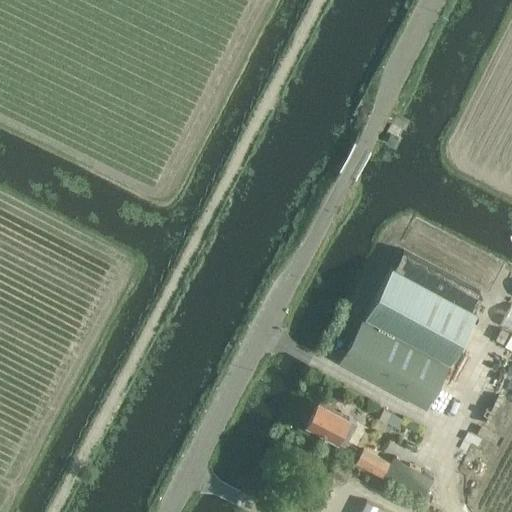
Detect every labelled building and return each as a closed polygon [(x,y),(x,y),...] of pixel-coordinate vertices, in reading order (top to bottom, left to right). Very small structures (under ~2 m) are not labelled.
[(397,138),(390,134),(386,141),(393,145),(397,138)] [(414,220),(404,240),(488,283),(499,263),(414,220)] [(424,406),(447,364),(476,311),(391,265),(339,360),(424,406)] [(511,304),(510,303),(500,324),(511,330),(511,304)] [(349,418),(317,402),(305,424),(337,440),(349,418)] [(356,462),(382,475),(422,497),(432,478),(427,475),(430,470),(424,466),(421,472),(393,456),(389,462),(363,448),(356,462)] [(359,511),(390,511),(366,500),(359,511)]
